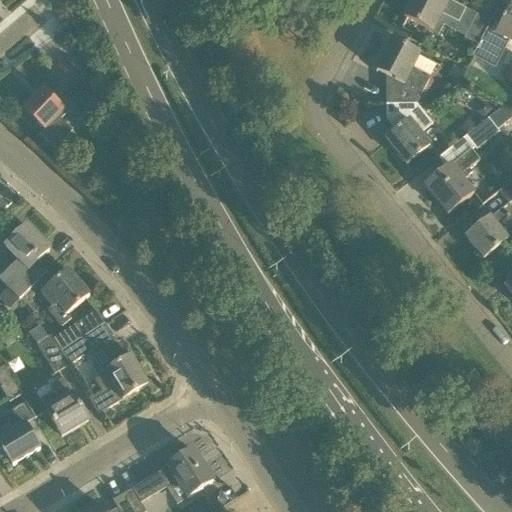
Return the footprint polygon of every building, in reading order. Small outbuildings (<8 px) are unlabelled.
[(404,18),(404,19),(423,29),(432,33),(442,14),(459,23),(465,11),(448,2),(449,1),(446,0),(413,0),(410,6),(413,8),(407,19),(404,18)] [(511,43),(511,7),(510,6),(486,51),(498,57),(506,40),(511,43)] [(464,39),(478,46),(490,22),(476,15),(464,39)] [(391,43),(376,73),(377,74),(377,73),(402,86),(399,91),(388,91),(387,91),(387,105),(386,105),(386,106),(416,105),(429,80),(411,71),(418,57),(391,43)] [(511,63),(503,79),(511,84),(511,63)] [(23,112),(43,131),(39,136),(55,150),(72,132),(58,118),(64,112),(42,91),(23,112)] [(482,103),(475,113),(480,117),(485,120),(488,117),(493,110),(492,109),(482,103)] [(416,105),(386,106),(386,107),(387,107),(387,121),(388,121),(388,120),(403,120),(407,124),(386,141),(407,167),(429,147),(419,134),(431,124),(416,105)] [(511,114),(501,109),(488,120),(496,130),(511,117),(511,114)] [(488,120),(466,138),(476,150),(498,132),(496,130),(488,120)] [(122,141),(106,148),(116,172),(119,171),(133,165),(122,141)] [(479,162),(470,151),(447,170),(424,188),(447,217),(473,196),(461,181),(470,174),(468,171),(479,162)] [(511,182),(499,193),(508,204),(511,201),(511,182)] [(511,237),(511,221),(509,217),(502,208),(465,239),(483,261),(511,237)] [(49,251),(26,228),(6,247),(19,261),(0,280),(20,300),(40,282),(29,271),(49,251)] [(71,320),(67,316),(89,297),(69,272),(41,294),(52,307),(47,311),(61,328),(71,320)] [(7,290),(0,297),(0,301),(8,309),(17,300),(7,290)] [(96,312),(79,323),(54,340),(61,353),(104,324),(96,312)] [(104,324),(61,353),(69,367),(90,353),(103,376),(94,381),(101,393),(89,400),(98,416),(147,386),(121,342),(117,345),(116,343),(115,344),(112,339),(113,338),(104,324)] [(69,367),(61,353),(54,340),(53,340),(51,337),(36,346),(55,376),(69,367)] [(0,370),(0,389),(8,404),(21,396),(4,368),(0,370)] [(60,403),(46,411),(61,438),(88,422),(62,380),(51,386),(60,403)] [(23,425),(15,412),(14,412),(13,412),(1,419),(6,429),(0,432),(0,445),(13,467),(40,451),(24,424),(23,425)] [(132,490),(137,498),(141,505),(166,489),(177,506),(213,483),(193,452),(132,490)] [(126,494),(113,502),(118,511),(136,511),(134,509),(131,502),(126,494)]
